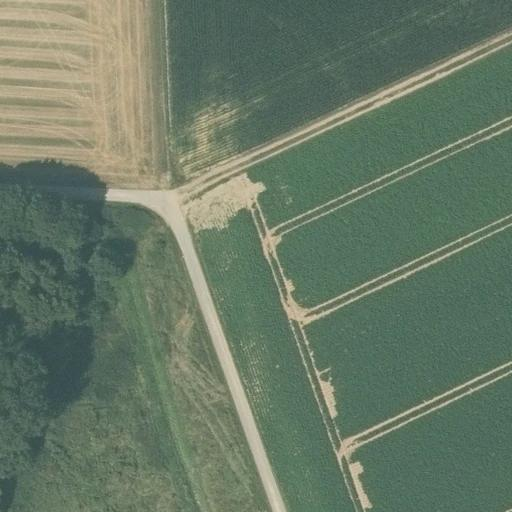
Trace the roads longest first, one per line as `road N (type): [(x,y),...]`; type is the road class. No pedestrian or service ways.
road 1 (track): [(511,41),(166,202),(159,0)]
road 2 (track): [(275,511),(166,202),(0,193)]
